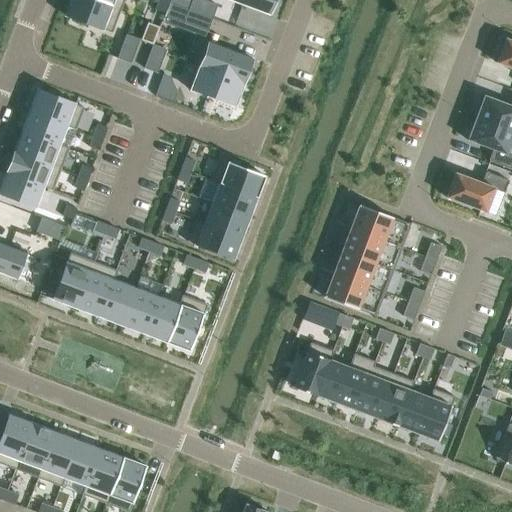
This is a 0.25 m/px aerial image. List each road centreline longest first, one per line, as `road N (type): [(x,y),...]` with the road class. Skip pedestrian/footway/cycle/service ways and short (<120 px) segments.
road 1 (residential): [(307,0),(250,148),(12,58)]
road 2 (residential): [(375,511),(0,370)]
road 3 (residential): [(511,251),(409,211),(488,1),(511,10)]
